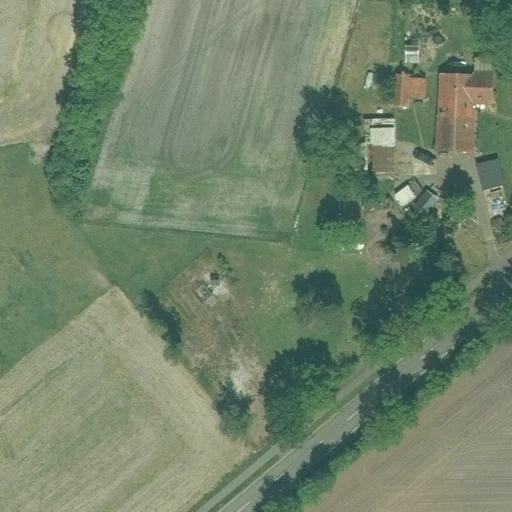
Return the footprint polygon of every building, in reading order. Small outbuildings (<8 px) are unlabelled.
[(410,75),(390,74),(387,107),(408,109),(410,75)] [(478,75),(438,74),(436,151),(476,151),(478,75)] [(391,173),(390,127),(365,128),(367,174),(391,173)] [(399,206),(419,190),(411,179),(391,195),(399,206)] [(423,191),(414,200),(424,210),(434,200),(423,191)]
